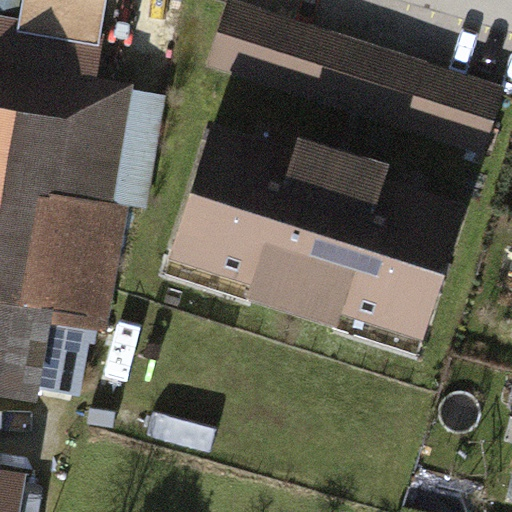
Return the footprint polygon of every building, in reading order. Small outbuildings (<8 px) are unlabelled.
[(34,0),(30,27),(98,38),(104,0),(34,0)] [(504,93),(232,5),(214,61),(486,149),(504,93)] [(0,21),(0,297),(29,303),(33,280),(56,284),(53,299),(107,308),(123,212),(115,211),(136,90),(90,82),(98,38),(30,27),(0,21)] [(298,158),(216,132),(177,251),(260,278),(255,291),(339,318),(344,305),(427,331),(465,212),(382,186),(387,171),(303,144),(298,158)] [(29,303),(0,297),(0,391),(10,393),(20,337),(45,344),(49,320),(102,328),(107,308),(53,299),(56,284),(33,280),(29,303)] [(15,511),(22,478),(0,473),(0,511),(15,511)]
